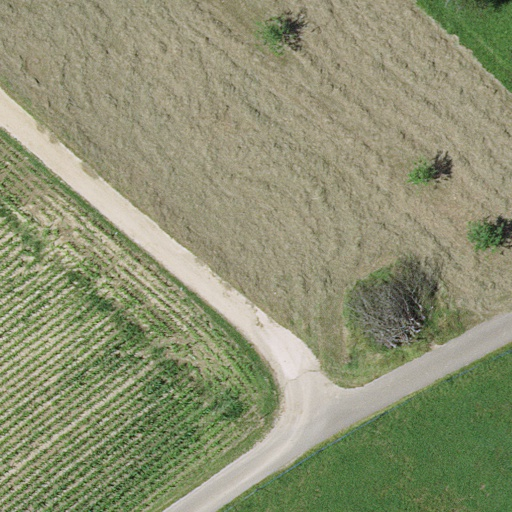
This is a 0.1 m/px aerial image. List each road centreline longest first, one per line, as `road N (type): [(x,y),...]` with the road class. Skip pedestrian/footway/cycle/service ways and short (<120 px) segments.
road 1 (track): [(0,113),(287,367),(321,421)]
road 2 (track): [(202,511),(321,421),(511,328)]
